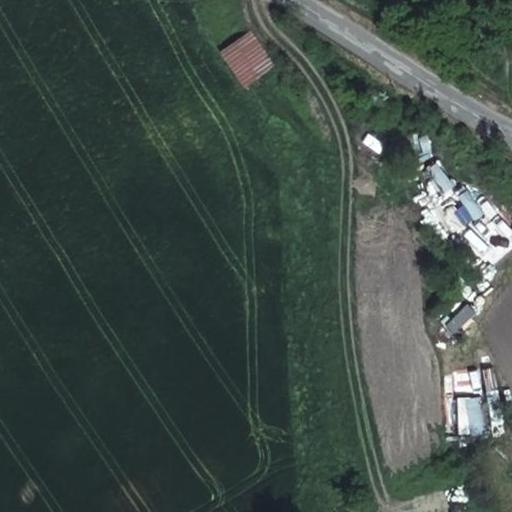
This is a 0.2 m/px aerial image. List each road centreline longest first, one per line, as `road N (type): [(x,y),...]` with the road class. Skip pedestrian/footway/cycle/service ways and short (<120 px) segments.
road 1 (tertiary): [(289,0),(511,132)]
road 2 (track): [(499,126),(459,50),(411,0)]
